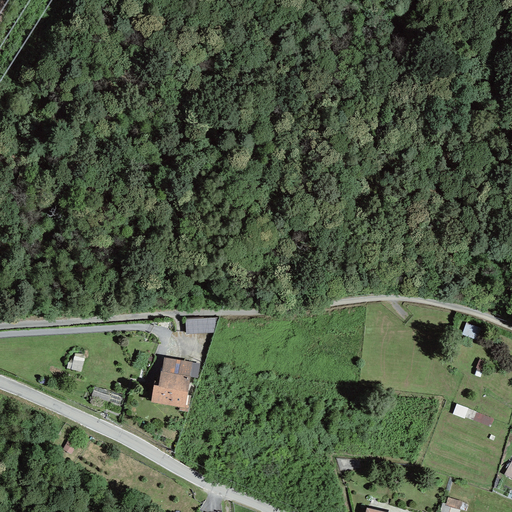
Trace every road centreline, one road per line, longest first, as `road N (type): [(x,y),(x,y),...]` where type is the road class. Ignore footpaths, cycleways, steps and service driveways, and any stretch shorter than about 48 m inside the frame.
road 1 (unclassified): [(0,329),(291,311),(384,297),(423,298),(511,326)]
road 2 (unclassified): [(277,511),(69,413),(0,389)]
